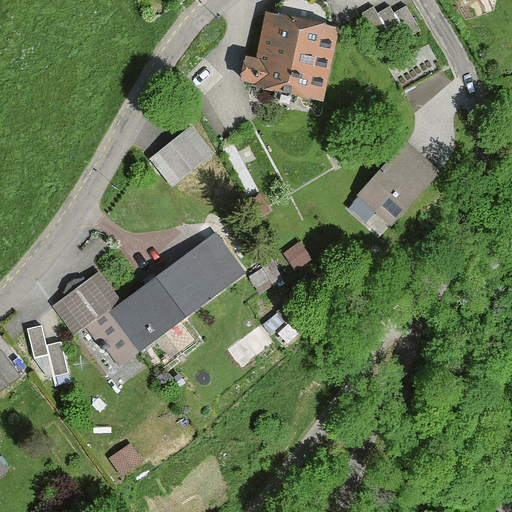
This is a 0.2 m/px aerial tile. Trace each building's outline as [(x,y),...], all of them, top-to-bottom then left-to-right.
[(321,100),(337,29),(333,28),(329,3),(318,0),(280,0),(270,14),(268,14),(257,61),(246,59),(242,79),(253,81),(252,85),(321,100)] [(374,7),(362,14),(376,38),(388,30),(392,37),(404,31),(408,38),(421,31),(406,6),(394,13),(390,6),(377,13),(374,7)] [(428,44),(387,66),(402,93),(443,71),(428,44)] [(190,129),(153,158),(173,183),(210,153),(190,129)] [(360,195),(348,208),(365,223),(377,210),(391,223),(437,173),(405,144),(359,195),(360,195)] [(202,245),(135,294),(129,299),(139,314),(122,326),(138,349),(229,282),(242,273),(215,237),(202,245)] [(299,244),(284,254),(295,269),(309,259),(299,244)] [(282,279),(269,259),(261,264),(265,269),(251,277),(256,286),(269,278),(273,285),(282,279)] [(65,292),(71,300),(59,309),(75,331),(86,323),(117,301),(101,278),(88,288),(82,280),(75,281),(69,285),(65,292)] [(120,306),(117,301),(86,323),(100,343),(100,344),(99,346),(100,347),(101,349),(103,350),(105,349),(106,348),(107,347),(107,346),(120,363),(138,349),(122,326),(139,314),(129,299),(120,306)] [(41,325),(27,329),(34,358),(48,354),(54,376),(68,373),(61,342),(46,345),(41,325)] [(4,353),(0,355),(0,391),(21,377),(4,353)] [(138,461),(129,448),(112,459),(121,472),(138,461)]
